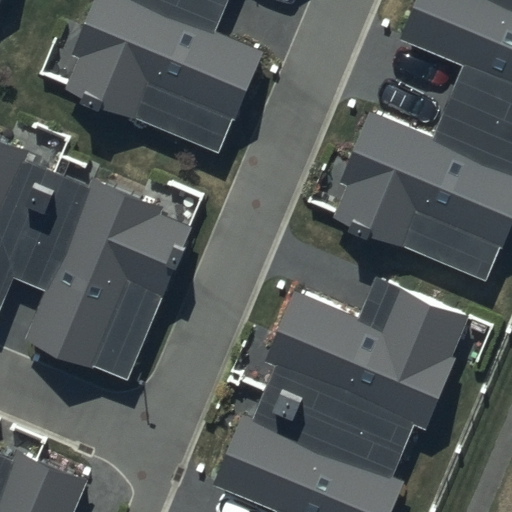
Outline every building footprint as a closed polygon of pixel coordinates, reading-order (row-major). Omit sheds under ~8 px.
[(92,0),(59,78),(220,146),(263,46),(215,26),(225,0),(92,0)] [(511,209),(511,0),(416,0),(405,30),(472,58),(438,140),(369,112),(329,209),(485,274),(511,209)] [(0,316),(20,268),(57,283),(35,335),(130,374),(194,220),(0,139),(0,316)] [(380,511),(465,315),(380,279),(363,320),(298,292),(270,358),(288,365),(264,423),(247,415),(220,478),(286,506),(283,511),(380,511)] [(0,511),(60,511),(76,474),(0,442),(0,511)]
